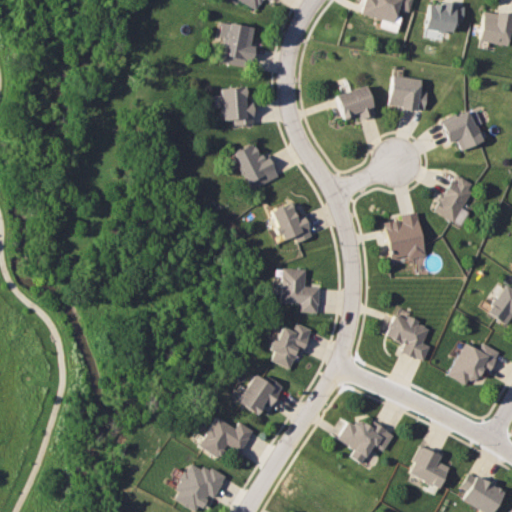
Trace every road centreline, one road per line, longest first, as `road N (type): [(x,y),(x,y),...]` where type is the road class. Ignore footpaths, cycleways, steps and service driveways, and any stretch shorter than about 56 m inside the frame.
road 1 (residential): [(314,0),(293,33),(288,97),(336,205),(356,296),(348,335),(246,511)]
road 2 (residential): [(335,359),(511,451)]
